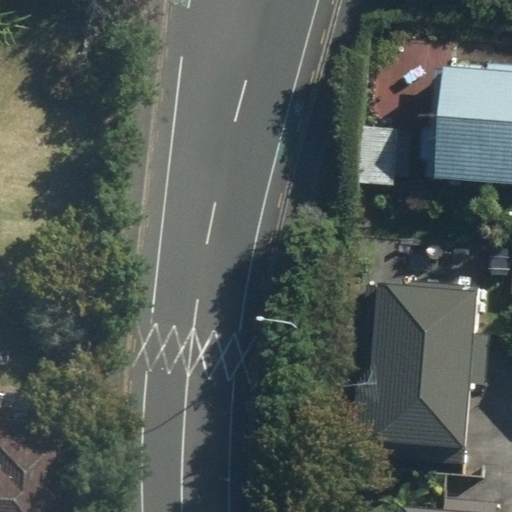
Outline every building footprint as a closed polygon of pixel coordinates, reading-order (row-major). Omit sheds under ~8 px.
[(427,179),(511,185),(511,72),(436,67),(427,179)] [(392,129),(360,129),(358,186),(390,187),(392,129)] [(462,451),(471,294),(367,289),(364,332),(353,331),(350,382),(358,383),(354,445),(462,451)] [(0,511),(55,511),(58,429),(16,427),(17,399),(0,397),(0,511)] [(440,511),(428,511),(399,510),(398,511),(511,511),(511,502),(442,497),(440,511)]
